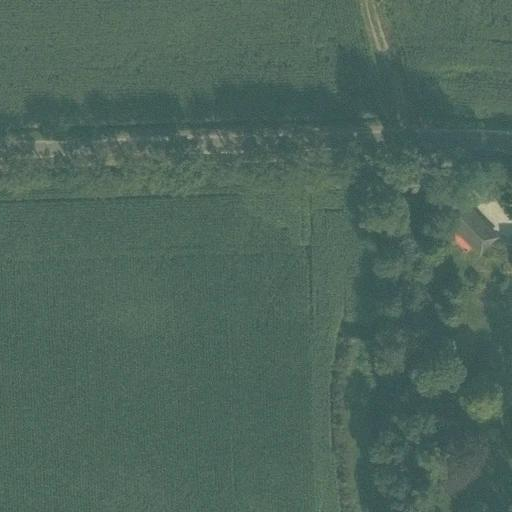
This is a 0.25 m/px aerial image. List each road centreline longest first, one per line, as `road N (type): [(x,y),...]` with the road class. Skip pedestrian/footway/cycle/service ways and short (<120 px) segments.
road 1 (unclassified): [(0,155),(511,146)]
road 2 (track): [(417,143),(377,0)]
